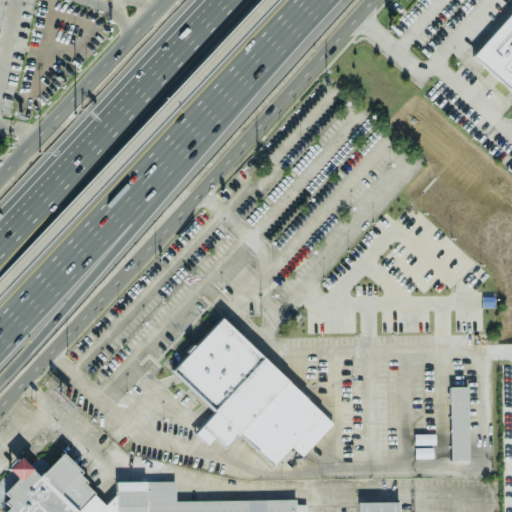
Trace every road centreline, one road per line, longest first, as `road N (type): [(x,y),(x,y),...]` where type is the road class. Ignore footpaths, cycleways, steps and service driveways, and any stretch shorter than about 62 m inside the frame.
road 1 (primary): [(0,406),(375,0)]
road 2 (motorway): [(0,379),(197,158),(258,65)]
road 3 (motorway): [(268,0),(2,284)]
road 4 (motorway): [(0,328),(258,65)]
road 5 (primary): [(163,0),(0,183)]
road 6 (motorway): [(146,84),(0,246)]
road 7 (motorway): [(146,84),(0,217)]
